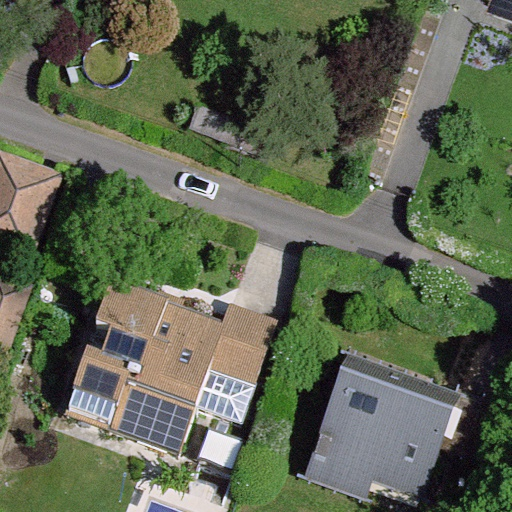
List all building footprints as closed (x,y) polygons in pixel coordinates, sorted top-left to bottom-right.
[(511,0),(493,0),(493,1),(511,8),(511,0)] [(60,178),(0,156),(0,252),(31,263),(60,178)] [(110,223),(78,211),(62,256),(94,267),(110,223)] [(29,290),(0,279),(0,362),(4,364),(29,290)] [(227,332),(114,291),(71,417),(141,441),(147,426),(190,441),(202,413),(246,428),(259,390),(215,374),(227,332)] [(215,374),(259,390),(277,337),(232,322),(227,332),(215,374)] [(461,405),(356,366),(316,479),(368,499),(377,474),(427,492),(443,454),(461,405)] [(511,423),(461,405),(443,454),(511,479),(511,423)]
